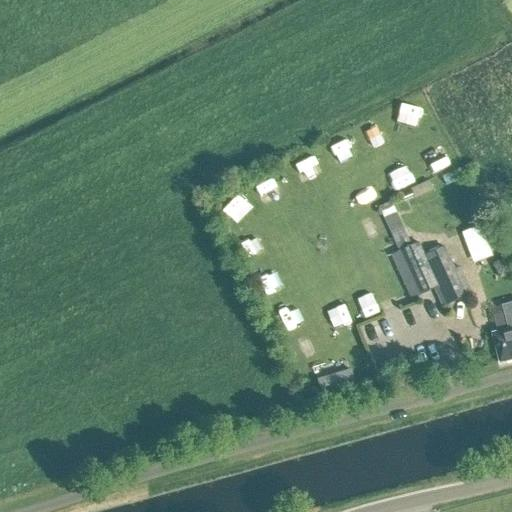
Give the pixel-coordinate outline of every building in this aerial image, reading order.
[(406,102),(403,123),(424,126),(427,105),(406,102)] [(440,169),(455,163),(448,148),(434,154),(440,169)] [(308,181),(322,174),(313,157),(300,164),(308,181)] [(277,177),(260,184),(266,200),(284,193),(277,177)] [(243,192),(227,206),(240,220),(255,206),(243,192)] [(439,288),(436,280),(420,244),(401,253),(421,297),(439,288)] [(436,280),(439,288),(448,307),(474,295),(462,268),(436,280)] [(379,292),(358,300),(365,318),(386,309),(379,292)] [(500,364),(511,361),(511,304),(503,307),(504,314),(494,317),(497,333),(492,335),(500,364)] [(325,392),(361,382),(357,367),(321,377),(325,392)]
